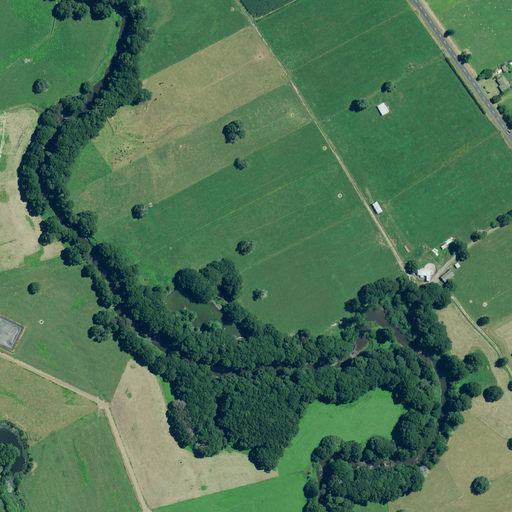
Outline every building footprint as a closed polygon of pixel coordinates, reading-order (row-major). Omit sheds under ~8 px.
[(509,86),(502,76),(496,80),(500,85),(498,87),(501,92),(509,86)] [(387,105),(390,110),(404,103),(401,98),(394,102),(389,93),(383,97),(387,105)] [(390,110),(387,105),(385,106),(383,103),(377,106),(382,116),(388,112),(387,111),(390,110)] [(381,211),(376,202),(371,204),(377,214),(381,211)] [(430,271),(417,270),(417,275),(420,275),(420,278),(423,278),(423,276),(426,276),(426,281),(429,281),(430,271)] [(454,275),(449,270),(440,278),(444,283),(454,275)]
